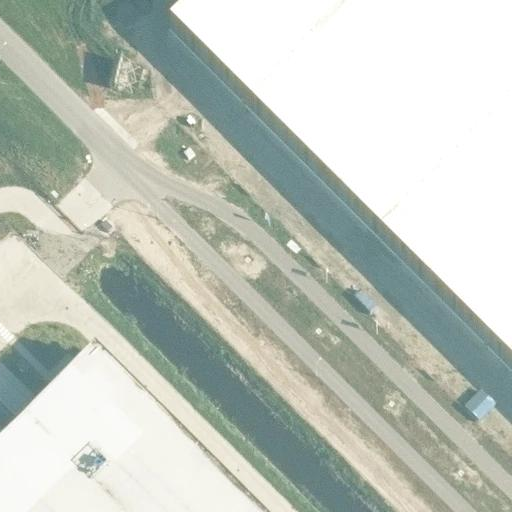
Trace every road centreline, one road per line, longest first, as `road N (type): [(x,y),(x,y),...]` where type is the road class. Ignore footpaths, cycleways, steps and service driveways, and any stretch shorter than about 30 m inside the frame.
road 1 (unclassified): [(511,502),(315,308),(173,223)]
road 2 (unclassified): [(173,223),(454,511)]
road 3 (unclassified): [(173,223),(0,51)]
